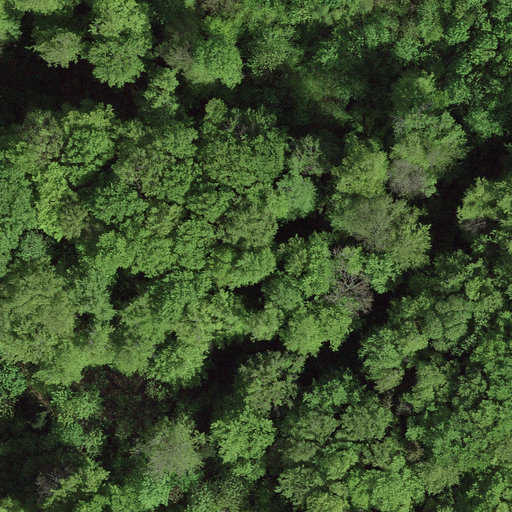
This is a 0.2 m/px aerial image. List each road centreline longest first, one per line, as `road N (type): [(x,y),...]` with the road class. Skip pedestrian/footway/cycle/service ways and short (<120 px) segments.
road 1 (track): [(169,511),(246,451),(511,148)]
road 2 (track): [(336,511),(511,455)]
